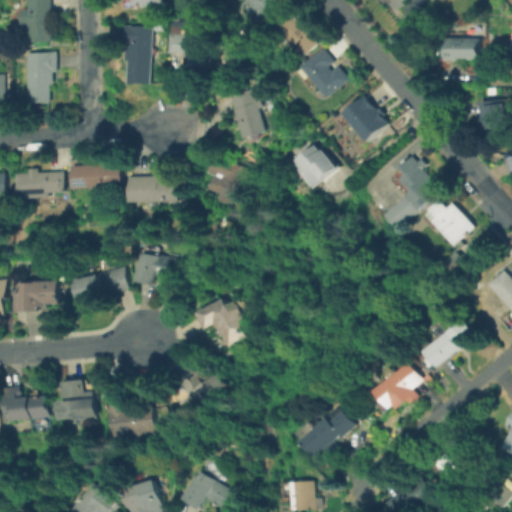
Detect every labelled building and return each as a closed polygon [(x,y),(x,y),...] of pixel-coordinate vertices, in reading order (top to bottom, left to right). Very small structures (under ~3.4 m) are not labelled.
[(54,0),(56,41),(35,42),(34,25),(23,26),(22,9),(33,8),(33,0),(54,0)] [(283,0),(258,25),(244,10),(250,4),(246,0),(283,0)] [(411,0),(400,9),(393,0),(411,0)] [(318,41),(304,54),(277,24),(291,11),(318,41)] [(157,27),(156,85),(132,85),(133,53),(127,53),(128,26),(157,27)] [(213,30),(212,45),(216,45),(215,75),(192,74),(193,56),(175,55),(176,34),(199,35),(199,30),(213,30)] [(487,40),(487,62),(445,62),(445,33),(464,33),(464,40),(487,40)] [(330,68),(333,71),(340,65),(352,81),(330,99),(310,74),(304,79),(298,71),(326,48),(337,61),(330,68)] [(54,102),(32,102),(30,51),(58,50),(59,71),(56,71),(57,83),(53,84),(54,102)] [(0,73),(7,73),(9,106),(0,106),(0,73)] [(268,131),(250,138),(234,97),(252,90),(268,131)] [(390,124),(370,142),(347,115),(368,98),(390,124)] [(511,122),(511,127),(487,132),(481,105),(507,99),(511,122)] [(340,170),(326,180),(321,174),(308,183),(300,173),(303,171),(298,163),(322,145),(340,170)] [(255,168),(240,203),(225,196),(227,192),(215,187),(220,175),(211,171),(218,154),(255,168)] [(429,202),(413,216),(409,220),(397,208),(402,204),(401,203),(412,193),(411,190),(403,181),(409,175),(403,167),(418,155),(426,165),(422,168),(432,179),(431,180),(439,188),(428,198),(432,202),(429,202)] [(127,165),(127,190),(92,189),(92,191),(76,191),(77,165),(127,165)] [(44,169),(44,174),(69,173),(70,194),(57,195),(57,199),(25,200),(22,175),(30,174),(31,170),(44,169)] [(0,173),(8,173),(10,196),(0,197),(0,173)] [(185,177),(185,202),(135,202),(135,176),(185,177)] [(444,201),(451,209),(458,204),(479,230),(455,249),(428,215),(444,201)] [(32,253),(19,253),(19,242),(32,242),(32,253)] [(184,259),(178,291),(139,283),(145,251),(184,259)] [(473,271),(457,286),(442,269),(457,254),(473,271)] [(120,294),(121,301),(113,303),(111,294),(83,302),(78,281),(127,268),(133,291),(120,294)] [(511,273),(511,305),(493,286),(509,270),(511,273)] [(0,280),(8,280),(11,315),(0,315),(0,280)] [(50,304),(50,312),(27,313),(27,310),(18,310),(18,291),(20,291),(19,283),(65,281),(66,303),(50,304)] [(229,300),(233,306),(238,303),(256,332),(226,351),(203,314),(229,300)] [(477,337),(438,366),(427,351),(465,321),(477,337)] [(414,365),(426,379),(416,388),(421,394),(402,408),(400,405),(395,409),(381,391),(392,382),(389,378),(400,369),(403,373),(414,365)] [(205,368),(214,376),(219,371),(230,383),(201,410),(191,399),(195,395),(186,385),(205,368)] [(85,380),(87,399),(99,397),(101,419),(67,422),(64,381),(85,380)] [(23,385),(24,397),(48,394),(51,414),(9,420),(5,388),(23,385)] [(128,397),(130,412),(157,411),(160,433),(118,439),(111,400),(128,397)] [(343,408),(357,424),(318,457),(301,438),(328,415),(331,419),(343,408)] [(511,409),(505,424),(511,426),(501,447),(511,452),(511,409)] [(473,475),(456,487),(440,463),(441,462),(439,459),(454,448),(473,475)] [(242,495),(230,510),(215,499),(215,498),(214,498),(205,511),(191,500),(200,486),(199,485),(210,469),(242,495)] [(444,495),(421,511),(399,511),(393,505),(426,478),(444,495)] [(172,511),(136,511),(128,491),(159,480),(172,511)] [(325,482),(326,510),(300,511),(300,498),(289,499),(288,483),(325,482)] [(70,511),(92,484),(122,504),(115,511),(70,511)]
